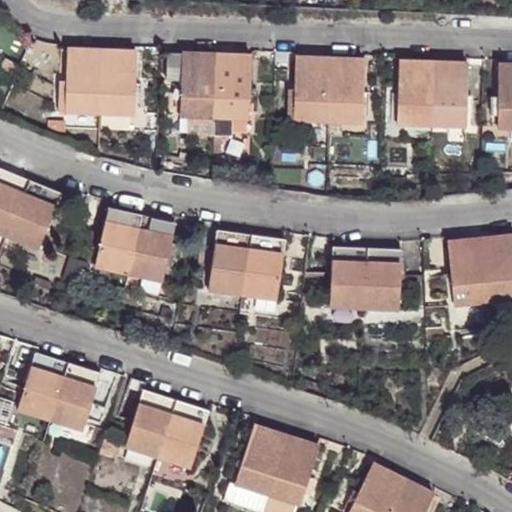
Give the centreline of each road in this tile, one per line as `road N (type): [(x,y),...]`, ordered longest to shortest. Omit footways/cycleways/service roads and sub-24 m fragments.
road 1 (residential): [(0,308),(339,418),(511,509)]
road 2 (residential): [(0,143),(147,190),(348,220),(511,211)]
road 3 (residential): [(16,0),(33,16),(66,23),(511,33)]
